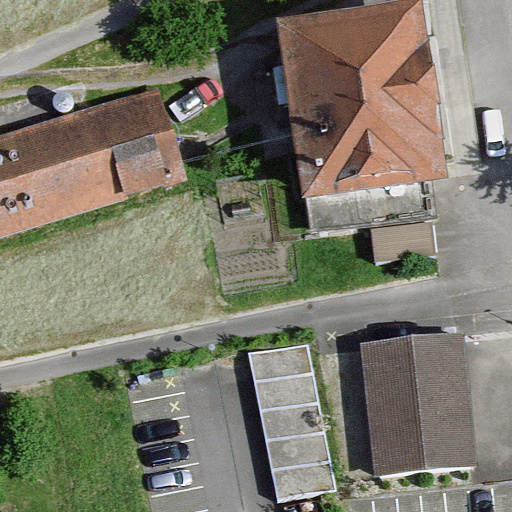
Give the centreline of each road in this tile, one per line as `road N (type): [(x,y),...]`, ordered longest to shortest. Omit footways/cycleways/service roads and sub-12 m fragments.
road 1 (track): [(0,84),(201,66),(338,0)]
road 2 (residential): [(158,0),(0,69)]
